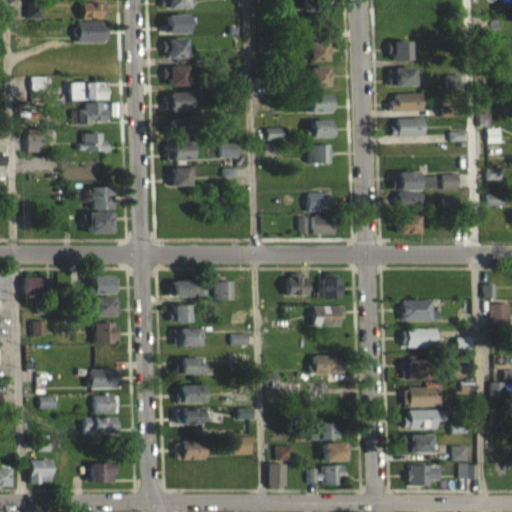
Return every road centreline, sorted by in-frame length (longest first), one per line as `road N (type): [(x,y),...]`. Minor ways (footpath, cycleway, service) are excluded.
road 1 (residential): [(131,0),(155,511)]
road 2 (residential): [(374,511),(357,0)]
road 3 (residential): [(0,253),(511,251)]
road 4 (residential): [(0,498),(511,500)]
